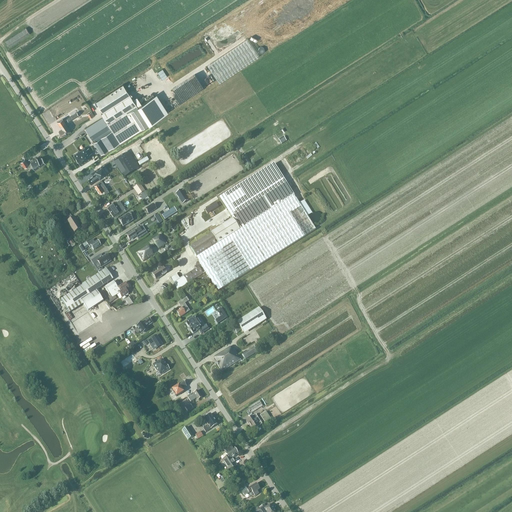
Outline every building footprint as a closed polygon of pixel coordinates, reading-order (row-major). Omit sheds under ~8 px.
[(9,48),(30,35),(26,29),(5,42),(9,48)] [(248,39),(206,67),(218,84),(259,56),(248,39)] [(162,69),(157,72),(159,75),(157,76),(160,80),(161,78),(162,80),(167,76),(162,69)] [(105,113),(130,96),(123,85),(96,103),(103,114),(105,113)] [(175,95),(180,103),(190,97),(182,85),(173,90),(176,94),(175,95)] [(105,113),(103,114),(101,115),(103,118),(103,117),(107,123),(109,122),(121,114),(122,116),(137,106),(130,96),(105,113)] [(153,96),(138,107),(149,125),(165,114),(153,96)] [(101,155),(108,151),(120,143),(140,130),(142,132),(147,129),(145,127),(149,125),(138,107),(122,117),(121,114),(109,122),(107,123),(103,117),(96,122),(85,130),(101,155)] [(77,113),(67,119),(69,122),(79,116),(77,113)] [(63,119),(58,122),(60,126),(63,129),(59,132),(62,136),(70,131),(66,124),(69,122),(67,119),(64,121),(63,119)] [(85,148),(76,153),(74,155),(77,160),(80,166),(92,158),(89,155),(92,153),(91,152),(89,148),(86,150),(85,148)] [(123,154),(114,159),(125,177),(134,172),(123,154)] [(245,167),(249,164),(243,155),(239,158),(245,167)] [(35,170),(45,163),(42,158),(38,160),(37,158),(30,162),(35,170)] [(25,168),(29,165),(25,160),(21,162),(25,168)] [(93,177),(88,180),(91,184),(100,178),(107,174),(102,166),(95,171),(97,174),(93,177)] [(100,194),(104,191),(106,194),(109,192),(102,181),(94,186),(100,194)] [(240,230),(218,244),(197,258),(196,258),(199,262),(205,273),(207,276),(209,278),(218,292),(316,230),(308,216),(300,203),(287,183),(232,217),(234,219),(240,230)] [(134,187),(140,195),(142,193),(144,191),(139,184),(134,187)] [(181,191),(176,194),(182,204),(187,200),(181,191)] [(308,216),(313,213),(305,200),(300,203),(308,216)] [(108,210),(113,218),(125,210),(122,206),(119,208),(117,204),(108,210)] [(145,209),(148,214),(156,209),(153,204),(145,209)] [(161,214),(164,220),(177,213),(174,208),(161,214)] [(132,212),(118,220),(123,227),(133,221),(131,217),(134,215),(132,212)] [(74,233),(81,229),(77,223),(78,223),(74,218),(72,219),(70,216),(63,220),(65,224),(68,222),(74,233)] [(240,230),(234,219),(211,233),(218,244),(240,230)] [(132,232),(127,236),(130,241),(137,237),(138,240),(145,236),(142,231),(141,231),(139,228),(132,232)] [(197,258),(218,244),(211,233),(190,247),(197,258)] [(167,244),(161,235),(152,240),(158,249),(167,244)] [(67,248),(71,246),(74,244),(71,239),(68,241),(67,240),(63,242),(67,248)] [(93,240),(87,243),(88,246),(89,247),(90,246),(93,250),(100,246),(97,241),(95,243),(93,240)] [(143,263),(153,256),(147,247),(137,253),(143,263)] [(109,259),(107,255),(101,259),(99,256),(92,261),(94,265),(98,262),(101,268),(111,262),(109,259)] [(196,269),(194,271),(183,277),(180,279),(177,274),(170,279),(177,291),(203,274),(205,273),(199,262),(196,263),(195,268),(196,269)] [(158,271),(152,274),(153,276),(154,278),(155,278),(156,280),(162,276),(167,273),(166,272),(164,268),(163,268),(162,269),(161,267),(157,269),(158,271)] [(106,269),(96,275),(81,285),(62,299),(60,299),(69,312),(82,303),(81,301),(96,291),(103,286),(113,280),(108,272),(108,273),(106,269)] [(119,294),(122,298),(128,294),(126,291),(125,289),(128,288),(125,283),(118,288),(114,282),(105,287),(111,296),(112,298),(115,296),(119,294)] [(103,301),(96,291),(81,301),(82,303),(88,311),(103,301)] [(185,304),(187,303),(190,300),(188,297),(185,299),(178,303),(182,309),(177,312),(180,318),(190,312),(185,304)] [(221,308),(220,309),(217,311),(219,313),(218,314),(219,315),(220,315),(221,317),(216,320),(218,324),(227,318),(221,308)] [(259,308),(250,314),(237,323),(238,325),(241,330),(244,334),(266,320),(259,308)] [(127,317),(120,321),(124,326),(131,322),(127,317)] [(202,329),(195,318),(186,324),(193,335),(199,332),(201,335),(209,331),(206,326),(202,329)] [(137,334),(140,331),(142,334),(148,330),(146,328),(152,324),(149,319),(137,327),(134,329),(137,334)] [(151,340),(157,349),(162,345),(156,336),(151,340)] [(240,360),(234,350),(233,351),(230,347),(213,358),(216,362),(215,362),(222,372),(240,360)] [(245,360),(257,352),(254,348),(242,355),(245,360)] [(132,354),(120,363),(123,367),(136,359),(132,354)] [(166,366),(162,360),(152,366),(157,372),(160,376),(169,370),(166,366)] [(172,390),(176,397),(184,392),(182,390),(187,387),(183,381),(175,387),(175,388),(172,390)] [(202,398),(198,392),(188,398),(190,403),(196,399),(197,401),(202,398)] [(265,422),(270,419),(265,412),(260,415),(265,422)] [(206,433),(218,425),(211,414),(204,418),(208,425),(203,429),(206,433)] [(253,431),(262,425),(255,416),(246,422),(253,431)] [(181,431),(188,440),(194,437),(187,427),(181,431)] [(229,470),(236,466),(231,459),(238,454),(234,448),(233,449),(230,445),(223,450),(228,457),(223,460),(229,470)] [(226,486),(223,479),(219,481),(218,479),(214,481),(219,490),(226,486)] [(244,496),(251,491),(255,496),(258,494),(257,491),(259,490),(256,484),(247,490),(245,487),(240,490),(244,496)]
